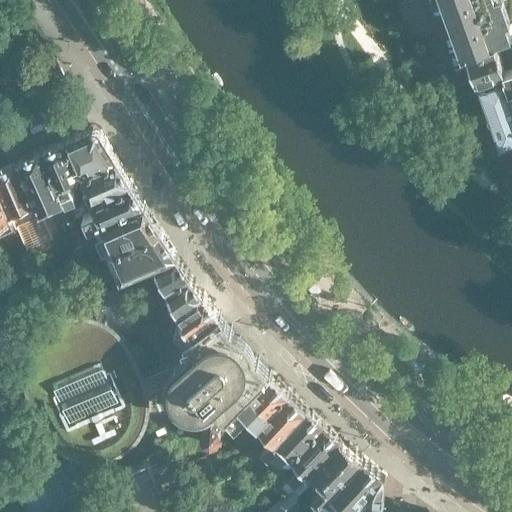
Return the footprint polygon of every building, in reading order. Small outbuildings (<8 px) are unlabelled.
[(511,0),(448,0),(466,50),(493,41),(503,69),(503,70),(511,66),(511,0)] [(32,37),(19,16),(17,18),(14,19),(12,19),(10,19),(8,19),(7,24),(19,45),(32,37)] [(503,69),(493,41),(466,50),(476,79),(503,69)] [(64,76),(57,58),(56,57),(50,60),(40,64),(48,83),(64,76)] [(511,66),(503,70),(511,95),(511,66)] [(511,139),(511,95),(503,70),(503,69),(476,79),(486,106),(485,106),(491,123),(492,122),(500,144),(511,139)] [(117,155),(100,127),(99,126),(99,125),(97,124),(96,124),(95,123),(93,124),(66,136),(79,166),(78,174),(82,174),(83,169),(117,155)] [(79,166),(66,136),(58,139),(50,142),(42,146),(64,197),(75,192),(69,178),(78,174),(79,166)] [(64,197),(42,146),(34,149),(27,153),(18,156),(40,207),(64,197)] [(131,179),(117,155),(83,169),(82,174),(87,185),(86,186),(90,196),(131,179)] [(52,235),(40,207),(18,156),(0,164),(0,187),(12,215),(26,247),(52,235)] [(95,224),(145,202),(131,179),(90,196),(96,209),(84,214),(90,227),(95,224)] [(0,220),(12,215),(0,187),(0,220)] [(161,225),(145,202),(95,224),(97,228),(102,226),(110,247),(161,225)] [(151,262),(177,250),(161,225),(110,247),(120,270),(117,272),(118,276),(151,262)] [(191,270),(177,250),(151,262),(156,273),(161,271),(167,285),(191,270)] [(178,309),(204,290),(191,270),(167,285),(174,300),(170,302),(174,312),(178,309)] [(79,293),(73,281),(46,293),(52,305),(79,293)] [(185,336),(200,325),(220,311),(220,310),(204,290),(178,309),(184,321),(179,323),(185,336)] [(147,397),(147,395),(162,388),(162,390),(163,393),(164,396),(166,400),(167,402),(169,404),(172,407),(174,409),(177,411),(180,413),(183,414),(185,415),(188,415),(193,415),(196,415),(199,415),(204,426),(203,431),(207,438),(212,440),(219,436),(221,430),(217,423),(211,422),(226,414),(271,369),(256,353),(256,351),(256,348),(255,346),(255,343),(254,341),(253,339),(251,336),(250,335),(248,333),(246,331),(244,330),(242,328),(240,327),(237,327),(235,326),(232,326),(223,315),(220,311),(200,325),(205,331),(192,339),(139,365),(128,343),(126,339),(124,336),(121,333),(119,330),(116,328),(113,325),(110,323),(105,320),(109,312),(109,310),(109,309),(109,308),(109,307),(108,306),(108,305),(107,304),(105,303),(104,302),(103,302),(101,302),(99,302),(98,304),(97,304),(96,306),(92,315),(87,313),(83,313),(77,312),(73,313),(68,313),(64,314),(58,315),(53,318),(50,319),(46,321),(43,323),(39,327),(36,329),(32,334),(30,337),(28,340),(26,343),(24,347),(23,350),(22,352),(21,356),(20,359),(20,361),(19,365),(19,369),(19,373),(19,375),(19,379),(20,382),(21,386),(22,388),(23,391),(24,395),(25,397),(37,421),(40,426),(42,429),(45,432),(47,435),(51,439),(54,441),(57,443),(60,445),(63,447),(59,453),(56,451),(53,449),(51,448),(48,447),(45,447),(41,446),(40,446),(37,446),(34,446),(32,447),(29,448),(27,449),(23,451),(21,452),(19,454),(16,457),(14,459),(13,462),(12,463),(11,465),(10,468),(10,469),(9,472),(9,473),(9,476),(9,479),(9,480),(10,483),(11,486),(12,488),(12,489),(14,493),(16,495),(18,497),(21,500),(23,501),(25,502),(28,504),(32,505),(35,506),(39,506),(43,506),(46,505),(49,504),(52,503),(55,501),(58,499),(60,497),(62,495),(64,493),(65,491),(66,489),(67,486),(68,484),(69,481),(69,480),(69,477),(69,474),(69,473),(69,470),(68,468),(67,465),(66,463),(75,451),(78,452),(82,452),(88,453),(91,453),(95,453),(101,452),(106,450),(110,449),(113,448),(117,446),(120,444),(125,441),(128,438),(130,436),(133,433),(134,432),(136,429),(138,427),(140,424),(141,420),(143,417),(144,413),(145,412),(146,408),(147,404),(147,400),(147,397)] [(258,420),(290,387),(271,369),(226,414),(236,424),(249,411),(258,420)] [(275,437),(307,404),(290,387),(258,420),(275,437)] [(292,454),(325,420),(307,404),(275,437),(262,451),(270,458),(283,445),(292,454)] [(297,483),(343,436),(342,436),(325,420),(292,454),(278,469),(288,479),(290,476),(297,483)] [(297,511),(298,497),(303,491),(351,443),(351,442),(343,436),(297,483),(277,504),(264,511),(94,511),(90,511),(297,511)] [(213,455),(206,438),(180,449),(187,466),(213,455)] [(321,499),(364,453),(363,453),(351,443),(303,491),(306,494),(315,493),(321,499)] [(187,466),(180,449),(172,453),(179,469),(187,466)] [(192,499),(179,469),(172,453),(165,456),(165,455),(151,461),(151,460),(127,470),(130,478),(121,482),(134,511),(197,511),(196,509),(192,499)] [(381,511),(386,475),(386,474),(386,473),(386,472),(385,471),(384,470),(364,454),(364,453),(321,499),(309,511),(381,511)] [(309,511),(321,499),(315,493),(306,494),(305,511),(309,511)]
